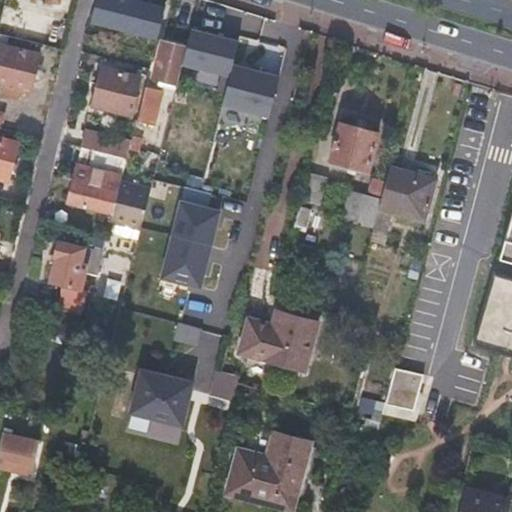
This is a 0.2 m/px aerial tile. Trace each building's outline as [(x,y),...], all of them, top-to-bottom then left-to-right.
[(167,6),(143,0),(93,0),(88,23),(157,42),(167,6)] [(238,41),(193,28),(183,64),(228,76),(238,41)] [(183,61),(186,48),(162,42),(152,85),(175,91),(183,61)] [(0,89),(29,96),(38,58),(0,47),(0,89)] [(280,77),(235,64),(225,100),(270,112),(280,77)] [(130,118),(139,79),(111,72),(101,111),(130,118)] [(144,87),(146,81),(139,79),(130,118),(136,120),(144,87)] [(154,89),(144,87),(136,120),(135,122),(153,127),(159,104),(151,101),(154,89)] [(135,122),(131,141),(128,151),(146,155),(153,127),(135,122)] [(372,174),(383,134),(345,123),(334,163),(372,174)] [(85,129),(81,146),(114,154),(126,158),(128,151),(131,141),(85,129)] [(0,175),(6,178),(16,143),(0,139),(0,175)] [(114,154),(81,146),(68,200),(112,212),(120,183),(122,175),(110,172),(114,154)] [(382,202),(377,221),(390,224),(393,214),(424,222),(435,180),(391,168),(386,184),(382,202)] [(328,209),(335,180),(315,175),(308,203),(328,209)] [(371,199),(382,202),(386,184),(376,181),(371,199)] [(120,183),(112,212),(109,227),(139,235),(150,190),(120,183)] [(220,211),(180,200),(159,279),(199,290),(220,211)] [(316,232),(323,215),(310,210),(303,227),(316,232)] [(511,214),(499,257),(511,261),(511,214)] [(94,233),(91,245),(103,248),(106,236),(94,233)] [(82,334),(91,295),(78,291),(83,266),(77,264),(81,249),(56,242),(52,258),(55,259),(49,284),(51,285),(46,306),(58,309),(53,326),(56,327),(53,340),(75,346),(79,333),(82,334)] [(484,348),(511,354),(511,280),(501,277),(484,348)] [(192,297),(183,314),(206,326),(215,309),(192,297)] [(306,370),(320,321),(279,311),(274,325),(251,318),(241,352),(306,370)] [(180,323),(176,340),(201,346),(205,329),(180,323)] [(194,381),(139,367),(127,415),(183,428),(194,381)] [(422,413),(426,373),(395,369),(390,409),(422,413)] [(363,397),(360,412),(381,416),(384,402),(363,397)] [(290,504),(307,437),(272,427),(265,454),(236,447),(226,489),(290,504)] [(43,444),(6,434),(0,457),(0,468),(35,477),(43,444)] [(504,511),(507,501),(468,492),(463,511),(504,511)]
